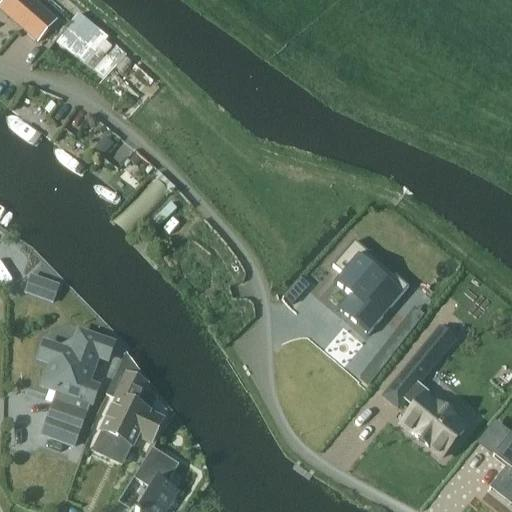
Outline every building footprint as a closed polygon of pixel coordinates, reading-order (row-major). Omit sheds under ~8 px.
[(30,0),(2,0),(0,3),(0,6),(39,40),(56,21),(30,0)] [(74,57),(97,29),(79,14),(56,42),(74,57)] [(103,139),(95,150),(103,157),(112,145),(103,139)] [(134,156),(128,162),(135,168),(141,162),(134,156)] [(354,242),(332,268),(341,275),(333,285),(334,286),(336,285),(349,296),(336,311),(338,312),(339,311),(367,334),(365,336),(367,337),(408,289),(354,242)] [(292,305),(309,287),(300,279),(299,279),(288,292),(283,297),(292,305)] [(43,343),(37,362),(49,367),(41,389),(56,394),(41,437),(74,448),(88,407),(91,408),(98,388),(88,385),(97,360),(107,364),(114,344),(78,332),(70,352),(43,343)] [(424,347),(379,403),(394,415),(400,407),(401,406),(411,414),(406,420),(404,423),(401,427),(397,431),(438,464),(460,436),(420,403),(410,395),(414,390),(439,359),(424,347)] [(116,403),(100,434),(131,449),(137,438),(152,445),(152,444),(164,421),(150,414),(156,401),(143,395),(148,386),(119,372),(113,382),(109,392),(106,398),(116,403)] [(506,469),(489,490),(490,491),(491,489),(511,505),(511,504),(511,437),(508,434),(490,456),(506,469)] [(149,455),(133,480),(151,490),(137,511),(165,511),(178,493),(167,485),(175,472),(179,466),(152,449),(149,455)]
